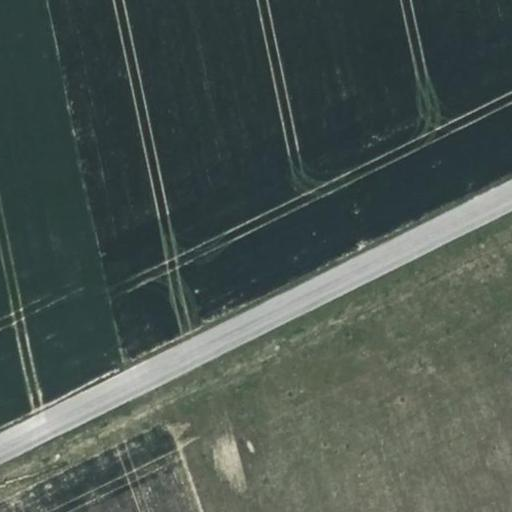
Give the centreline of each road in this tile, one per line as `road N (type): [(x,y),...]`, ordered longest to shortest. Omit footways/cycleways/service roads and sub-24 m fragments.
road 1 (track): [(0,481),(511,228)]
road 2 (unclassified): [(0,437),(511,187)]
